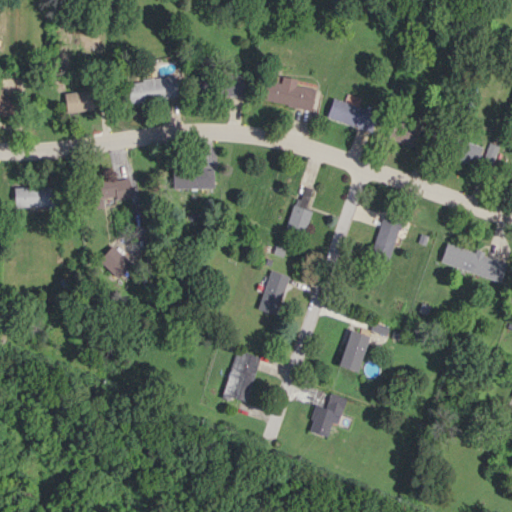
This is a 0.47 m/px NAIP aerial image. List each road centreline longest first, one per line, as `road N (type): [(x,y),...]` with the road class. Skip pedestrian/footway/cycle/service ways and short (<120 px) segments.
road 1 (residential): [(511,218),(284,140),(199,129),(0,148)]
road 2 (residential): [(265,440),(362,164)]
